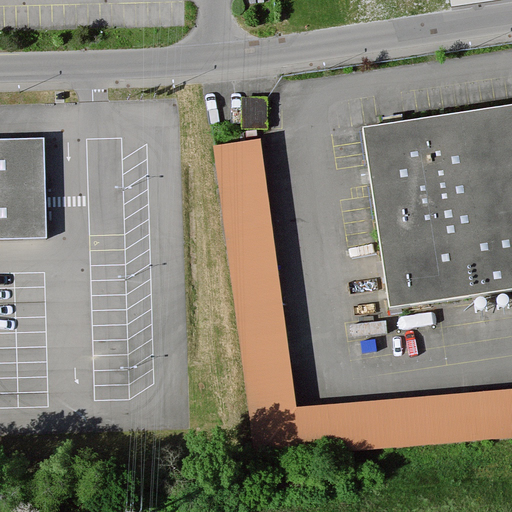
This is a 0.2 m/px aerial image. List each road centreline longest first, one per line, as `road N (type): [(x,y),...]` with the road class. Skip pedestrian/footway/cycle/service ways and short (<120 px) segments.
road 1 (unknown): [(152,64),(150,402),(102,413),(64,394),(62,380),(82,66)]
road 2 (unclassified): [(0,68),(152,64),(511,19)]
